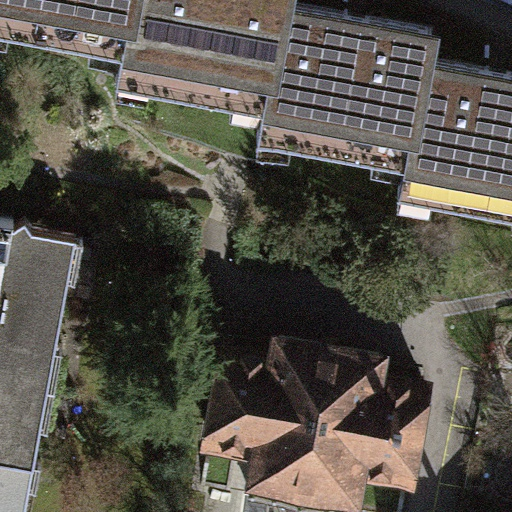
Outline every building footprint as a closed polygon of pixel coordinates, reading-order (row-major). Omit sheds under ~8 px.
[(95,27),(121,32),(127,0),(0,0),(0,6),(8,8),(5,24),(93,41),(95,27)] [(229,82),(262,88),(279,0),(127,0),(121,32),(116,59),(154,66),(151,79),(227,93),(229,82)] [(375,136),(406,142),(422,54),(428,25),(295,0),(279,0),(262,88),(257,118),(295,125),(293,137),(372,152),(375,136)] [(511,71),(422,54),(406,142),(400,171),(436,177),(433,190),(511,205),(511,197),(511,71)] [(0,215),(0,370),(46,378),(73,228),(30,221),(23,211),(12,218),(0,215)] [(273,355),(225,345),(207,435),(244,443),(235,487),(346,509),(355,463),(404,472),(422,380),(371,370),(374,354),(277,335),(273,355)] [(31,458),(46,378),(0,370),(0,511),(20,511),(26,479),(16,477),(20,456),(31,458)]
